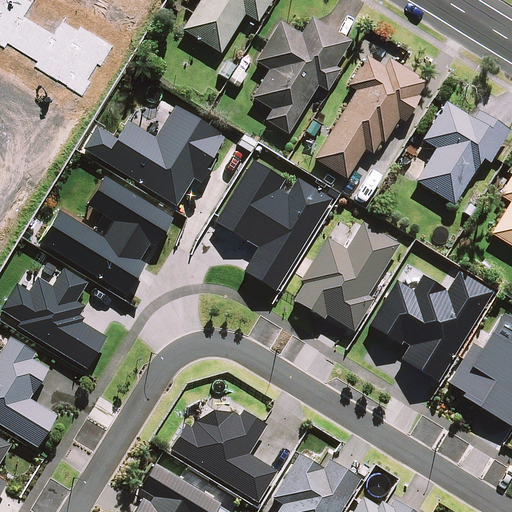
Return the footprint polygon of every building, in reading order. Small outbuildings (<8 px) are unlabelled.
[(200,0),(181,30),(218,53),(243,14),(256,22),(269,0),(200,0)] [(349,43),(309,18),(299,36),(277,23),(254,61),(267,70),(250,98),(271,110),(264,121),(285,134),(315,85),(325,91),(340,67),(336,65),(349,43)] [(363,149),(371,154),(380,139),(383,141),(398,117),(402,120),(425,84),(378,54),(374,61),(365,56),(347,85),(355,91),(312,159),(344,179),(363,149)] [(244,75),(225,62),(218,74),(237,86),(244,75)] [(469,119),(443,103),(421,140),(435,149),(414,181),(452,204),(481,158),(487,162),(506,130),(475,111),(469,119)] [(96,127),(83,150),(176,207),(193,180),(200,185),(213,164),(210,162),(224,137),(174,107),(155,139),(127,122),(116,140),(96,127)] [(284,180),(252,161),(214,223),(246,243),(246,242),(257,249),(243,272),(275,292),(331,200),(296,179),(286,196),(278,190),(284,180)] [(511,173),(499,196),(509,202),(490,234),(511,247),(511,173)] [(59,211),(40,242),(125,295),(144,264),(139,261),(149,245),(154,248),(172,219),(104,177),(85,207),(102,217),(92,232),(59,211)] [(303,283),(292,300),(324,320),(326,316),(353,333),(373,300),(367,296),(398,246),(361,222),(345,250),(325,239),(299,281),(303,283)] [(0,312),(19,323),(17,326),(86,370),(106,338),(81,324),(84,319),(79,316),(85,307),(76,302),(87,284),(63,269),(51,288),(37,278),(28,293),(16,285),(0,310),(0,312)] [(395,282),(368,326),(400,345),(402,342),(409,346),(400,360),(437,382),(491,294),(458,273),(446,293),(443,292),(444,290),(422,276),(412,292),(395,282)] [(511,318),(502,313),(489,335),(479,328),(446,383),(464,394),(461,397),(510,427),(511,423),(511,318)] [(0,425),(37,448),(57,416),(29,399),(48,370),(31,360),(35,353),(9,338),(0,353),(0,425)] [(184,425),(170,449),(257,503),(277,472),(249,455),(267,425),(242,411),(239,417),(232,413),(212,411),(194,422),(190,428),(184,425)] [(0,494),(7,483),(0,478),(0,462),(10,446),(0,439),(0,494)] [(340,511),(361,479),(329,460),(323,469),(298,454),(271,499),(281,505),(276,511),(340,511)] [(141,498),(132,511),(227,511),(219,507),(220,504),(154,463),(139,489),(152,497),(149,503),(141,498)] [(415,511),(393,498),(388,506),(380,501),(376,507),(362,498),(353,511),(415,511)]
